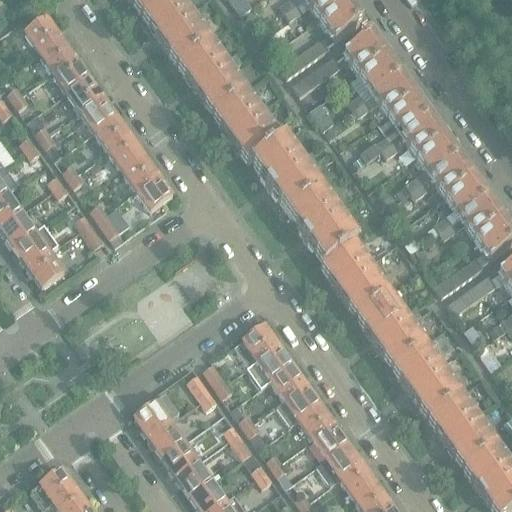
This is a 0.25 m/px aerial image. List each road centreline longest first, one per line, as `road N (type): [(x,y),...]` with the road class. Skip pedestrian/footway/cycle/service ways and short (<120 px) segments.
road 1 (residential): [(269,291),(427,511)]
road 2 (residential): [(66,0),(212,209)]
road 3 (residential): [(93,414),(269,291)]
road 4 (residential): [(212,209),(37,333)]
road 5 (residential): [(511,170),(390,0)]
